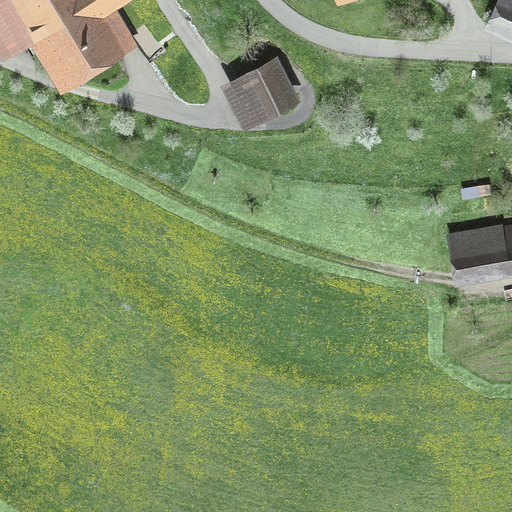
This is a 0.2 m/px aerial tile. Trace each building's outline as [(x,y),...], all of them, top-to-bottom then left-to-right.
[(116,46),(97,14),(121,0),(0,0),(0,47),(1,49),(23,36),(37,60),(51,51),(65,75),(116,46)] [(511,1),(508,0),(498,0),(489,22),(511,32),(511,1)] [(150,60),(175,41),(156,16),(131,35),(150,60)] [(292,98),(274,62),(260,69),(254,56),(230,68),(254,116),(292,98)] [(511,223),(488,228),(487,226),(449,233),(455,270),(489,264),(489,266),(511,261),(511,223)]
